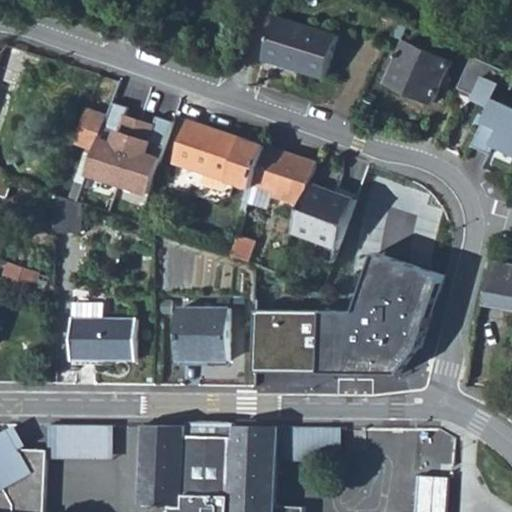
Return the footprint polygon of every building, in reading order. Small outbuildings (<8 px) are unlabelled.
[(264,58),(327,77),(339,36),(277,16),(264,58)] [(388,82),(435,103),(447,77),(459,49),(399,22),(392,35),(405,41),(388,82)] [(447,77),(462,83),(474,56),(459,49),(447,77)] [(486,77),(502,84),(508,71),(474,56),(462,83),(460,87),(478,95),(486,77)] [(98,150),(111,115),(91,108),(78,143),(89,147),(98,150)] [(473,146),(501,158),(511,135),(511,128),(487,117),(473,146)] [(178,163),(255,187),(268,145),(192,120),(178,163)] [(250,202),(270,209),(275,195),(305,204),(313,183),(320,162),(268,145),(255,187),(250,202)] [(77,181),(86,184),(98,150),(89,147),(77,181)] [(0,194),(10,198),(16,180),(5,176),(0,174),(0,194)] [(80,202),(86,184),(77,181),(72,198),(80,202)] [(316,254),(336,261),(341,248),(358,199),(313,183),(305,204),(295,231),(321,241),(316,254)] [(58,233),(82,232),(83,202),(80,202),(72,198),(58,194),(58,233)] [(234,255),(250,261),(257,240),(240,234),(234,255)] [(347,312),(254,312),(253,373),(395,374),(423,346),(447,276),(369,249),(347,312)] [(484,303),(511,308),(511,262),(492,258),(484,303)] [(10,279),(42,286),(46,269),(14,261),(10,279)] [(139,359),(140,319),(107,319),(107,303),(76,303),(75,355),(104,356),(104,358),(139,359)] [(231,360),(232,307),(181,307),(181,357),(210,357),(211,360),(231,360)] [(49,457),(115,458),(116,424),(50,425),(49,449),(49,457)] [(189,425),(144,425),(142,503),(187,504),(187,493),(232,494),(231,511),(306,511),(306,506),(277,505),(279,460),(280,426),(236,426),(236,436),(189,435),(189,425)] [(279,460),(342,461),(342,426),(280,426),(279,460)] [(46,511),(49,457),(49,449),(22,448),(16,437),(0,445),(0,509),(1,511),(46,511)] [(448,511),(451,477),(421,475),(418,511),(448,511)]
